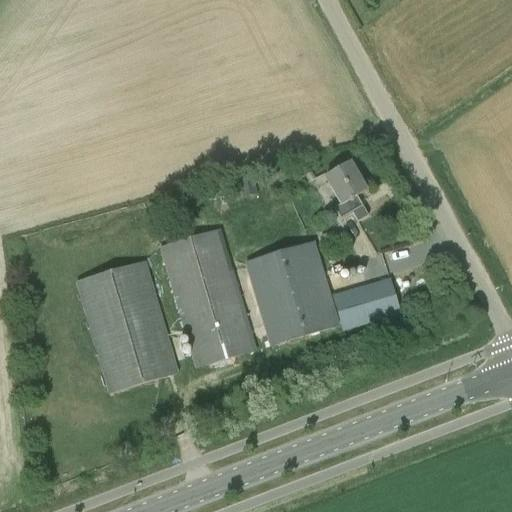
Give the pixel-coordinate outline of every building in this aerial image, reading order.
[(363,209),(357,197),(366,192),(350,164),(325,179),(340,205),(333,209),(340,221),(352,214),(353,215),(365,238),(382,228),(370,205),(363,209)] [(252,182),(241,185),(244,198),(256,195),(252,182)] [(159,248),(195,370),(256,352),(232,271),(220,230),(159,248)] [(315,245),(248,265),(273,347),(340,327),(325,279),(315,245)] [(160,381),(176,377),(143,263),(75,283),(108,396),(160,381)] [(390,281),(335,297),(345,332),(400,315),(390,281)]
